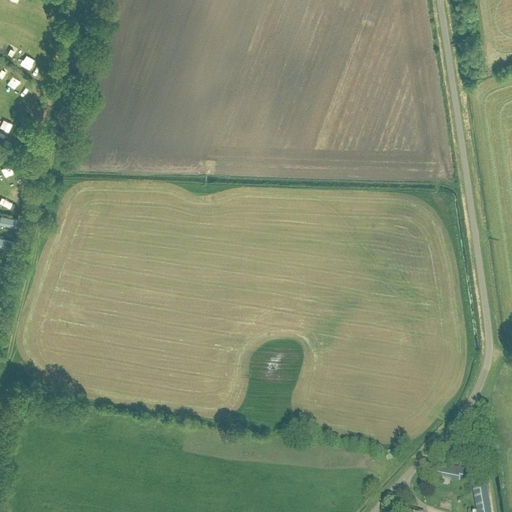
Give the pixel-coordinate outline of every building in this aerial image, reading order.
[(20,0),(18,7),(28,10),(29,5),(30,0),(20,0)] [(46,13),(51,3),(43,0),(39,10),(46,13)] [(1,44),(5,47),(10,41),(5,38),(1,44)] [(10,39),(6,50),(14,53),(19,42),(10,39)] [(1,161),(8,166),(14,159),(6,153),(1,161)] [(2,223),(14,224),(15,215),(2,214),(2,223)] [(464,480),(465,474),(466,470),(438,465),(435,477),(460,482),(460,480),(464,480)] [(491,511),(484,475),(471,478),(477,511),(491,511)]
